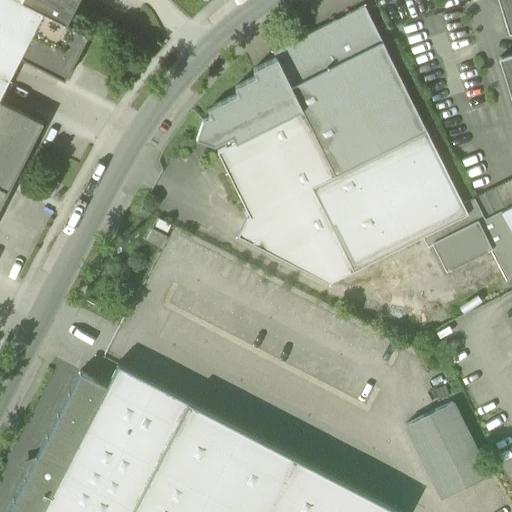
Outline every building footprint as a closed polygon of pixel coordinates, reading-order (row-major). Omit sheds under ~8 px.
[(0,0),(0,95),(20,56),(44,9),(24,0),(0,0)] [(24,0),(44,9),(66,21),(70,13),(76,0),(24,0)] [(511,0),(498,0),(510,35),(511,33),(511,0)] [(273,51),(277,58),(335,174),(335,175),(426,130),(365,6),(273,51)] [(88,32),(73,25),(66,21),(44,9),(20,56),(65,79),(88,32)] [(77,17),(70,13),(66,21),(73,25),(77,17)] [(511,54),(499,59),(511,99),(511,54)] [(311,186),(335,174),(277,58),(253,70),(257,77),(311,186)] [(329,282),(353,270),(311,186),(257,77),(235,87),(239,94),(217,105),(208,109),(211,116),(203,120),(196,139),(215,145),(224,140),(227,147),(218,151),(250,216),(246,218),(238,235),(329,282)] [(0,205),(43,121),(0,99),(0,205)] [(463,204),(426,130),(335,175),(335,174),(311,186),(353,270),(423,235),(429,233),(468,213),(463,204)] [(44,190),(53,195),(59,182),(51,178),(44,190)] [(511,179),(474,198),(485,219),(501,211),(511,205),(511,179)] [(474,198),(463,204),(468,213),(429,233),(433,242),(433,243),(433,244),(447,271),(490,249),(506,280),(511,277),(511,231),(501,211),(485,219),(474,198)] [(511,206),(502,212),(511,230),(511,206)] [(147,239),(162,247),(167,236),(152,228),(147,239)] [(428,246),(433,244),(433,243),(433,242),(429,233),(423,235),(428,246)] [(39,511),(401,511),(403,511),(117,362),(106,383),(39,511)] [(39,511),(106,383),(80,370),(35,457),(36,457),(35,460),(23,463),(27,475),(26,477),(25,477),(6,511),(39,511)] [(406,424),(442,497),(489,473),(452,401),(406,424)]
